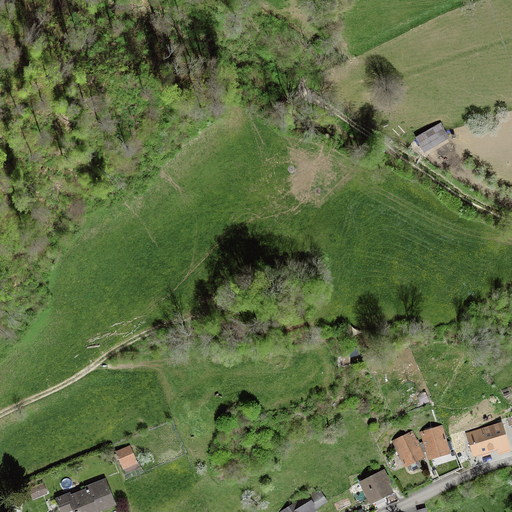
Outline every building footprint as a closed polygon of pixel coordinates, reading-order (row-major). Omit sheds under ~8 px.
[(441,124),(416,137),(425,153),(450,139),(441,124)] [(482,452),(483,455),(488,453),(487,450),(497,447),(499,453),(510,450),(502,424),(469,435),(475,454),(482,452)] [(426,445),(430,457),(448,451),(440,428),(422,433),(425,441),(422,442),(423,446),(426,445)] [(410,469),(412,470),(421,466),(417,459),(423,456),(417,445),(420,443),(418,439),(415,441),(411,433),(395,442),(406,464),(407,463),(410,469)] [(130,449),(117,455),(123,469),(136,463),(130,449)] [(363,482),(372,500),(389,491),(385,483),(388,481),(384,472),(378,475),(376,470),(375,471),(374,470),(369,473),(369,474),(365,476),(367,480),(363,482)] [(86,487),(87,489),(70,496),(69,494),(57,499),(62,511),(64,511),(74,508),(75,511),(97,511),(97,510),(113,504),(103,480),(86,487)] [(29,490),(33,498),(45,493),(41,485),(29,490)] [(311,511),(312,511),(310,508),(314,505),(316,508),(327,500),(320,489),(308,496),(307,494),(281,511),(311,511)]
